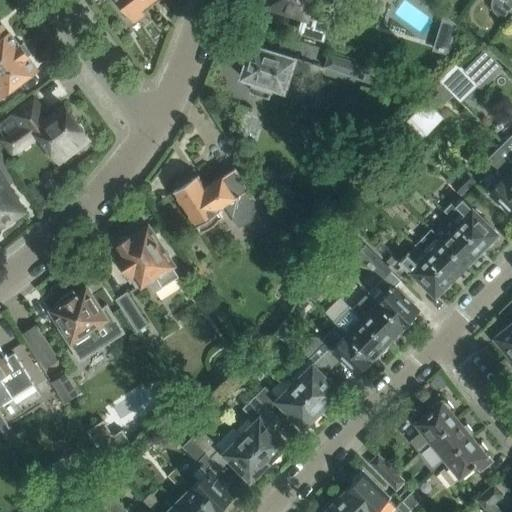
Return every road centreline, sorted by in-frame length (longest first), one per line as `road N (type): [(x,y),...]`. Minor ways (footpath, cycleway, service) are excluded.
road 1 (residential): [(276,511),(458,342)]
road 2 (residential): [(0,295),(101,209),(151,140)]
road 3 (residential): [(151,140),(49,0)]
road 4 (residential): [(151,140),(209,0)]
